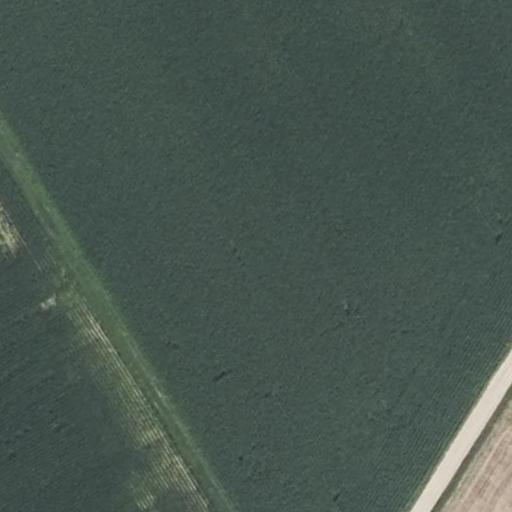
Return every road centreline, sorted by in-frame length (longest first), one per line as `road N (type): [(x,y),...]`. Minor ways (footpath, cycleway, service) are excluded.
road 1 (track): [(0,134),(226,511)]
road 2 (track): [(511,359),(420,511)]
